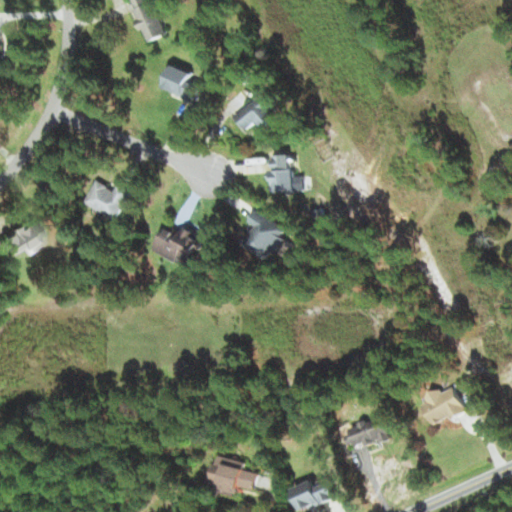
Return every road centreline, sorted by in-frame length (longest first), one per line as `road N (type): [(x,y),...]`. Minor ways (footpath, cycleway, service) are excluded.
road 1 (residential): [(0,179),(54,109),(69,45),(67,0)]
road 2 (residential): [(54,109),(210,175)]
